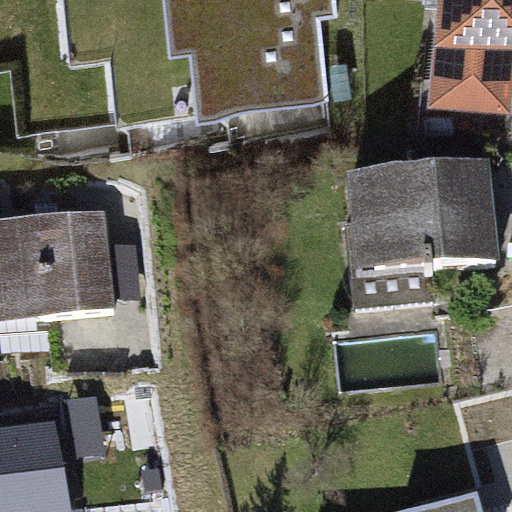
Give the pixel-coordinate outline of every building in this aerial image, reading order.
[(0,0),(0,142),(330,102),(322,18),(340,16),(339,0),(0,0)] [(511,0),(409,0),(406,38),(422,40),(415,103),(504,112),(511,46),(511,45),(511,0)] [(467,175),(322,189),(331,287),(480,272),(467,175)] [(118,221),(0,232),(0,337),(128,325),(118,221)] [(69,511),(55,425),(0,432),(0,511),(69,511)] [(460,511),(458,503),(419,511),(460,511)]
